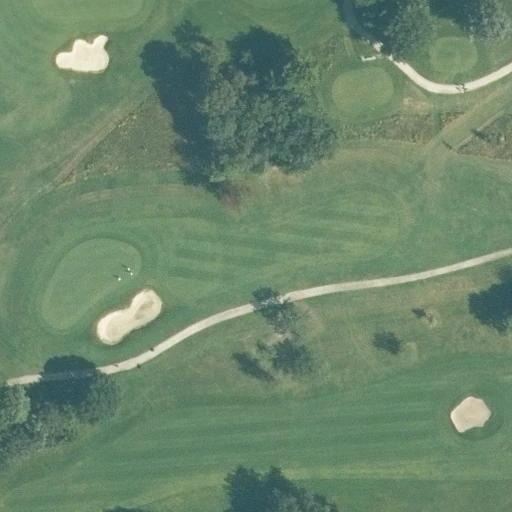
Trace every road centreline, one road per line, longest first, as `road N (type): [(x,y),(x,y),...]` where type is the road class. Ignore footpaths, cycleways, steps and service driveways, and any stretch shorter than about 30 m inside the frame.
road 1 (track): [(511,251),(281,298),(195,326),(120,366),(0,382)]
road 2 (track): [(347,0),(360,30),(426,85),(459,88),(511,66)]
